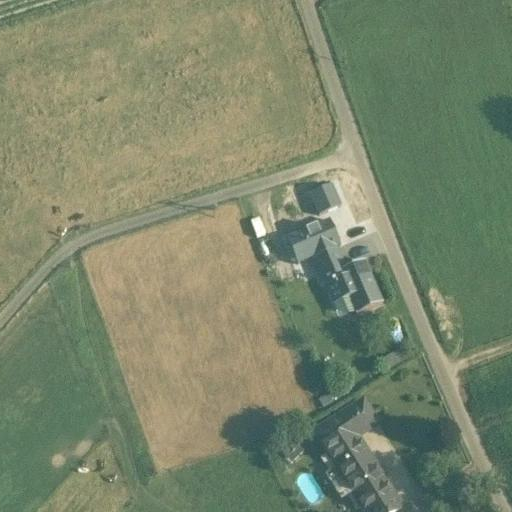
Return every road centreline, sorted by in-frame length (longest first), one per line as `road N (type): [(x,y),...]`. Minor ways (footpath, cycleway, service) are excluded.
road 1 (unclassified): [(0,335),(49,272),(92,242),(358,154)]
road 2 (unclassified): [(358,154),(506,511)]
road 3 (unclassified): [(308,0),(358,154)]
